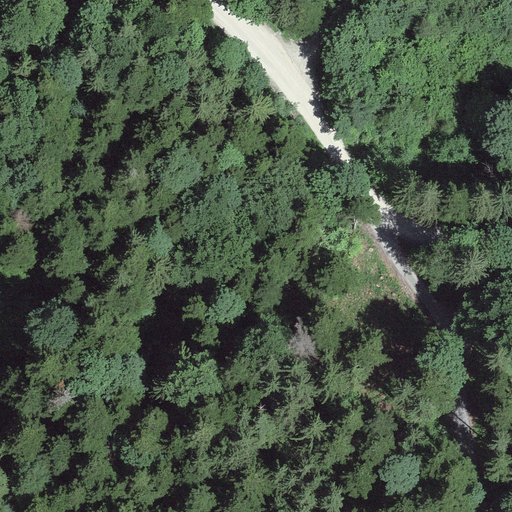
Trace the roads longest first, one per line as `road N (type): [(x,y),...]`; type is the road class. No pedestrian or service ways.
road 1 (unclassified): [(210,0),(276,71),(374,216)]
road 2 (unclassified): [(454,352),(454,386),(483,511)]
road 3 (unclassified): [(374,216),(454,352)]
road 4 (unclassified): [(511,234),(447,240),(374,216)]
